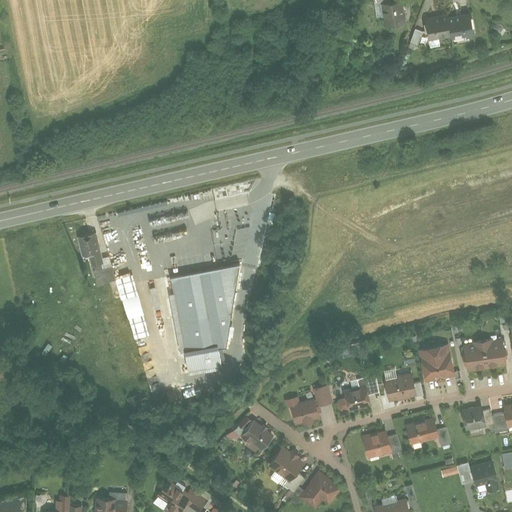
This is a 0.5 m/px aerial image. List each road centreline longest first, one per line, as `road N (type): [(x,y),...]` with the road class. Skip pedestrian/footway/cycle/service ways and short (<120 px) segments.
road 1 (secondary): [(511,99),(0,222)]
road 2 (unknown): [(127,422),(223,373),(288,154)]
road 3 (residential): [(511,389),(348,422),(329,432),(318,455)]
